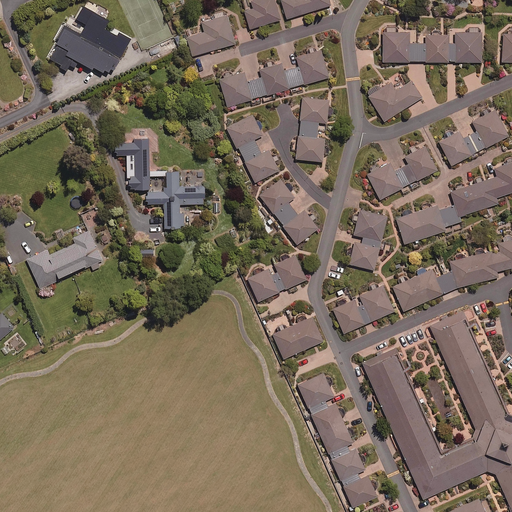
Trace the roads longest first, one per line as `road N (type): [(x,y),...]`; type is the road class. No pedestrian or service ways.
road 1 (residential): [(499,285),(339,353)]
road 2 (residential): [(411,511),(339,353)]
road 3 (residential): [(339,353),(314,288),(336,203)]
